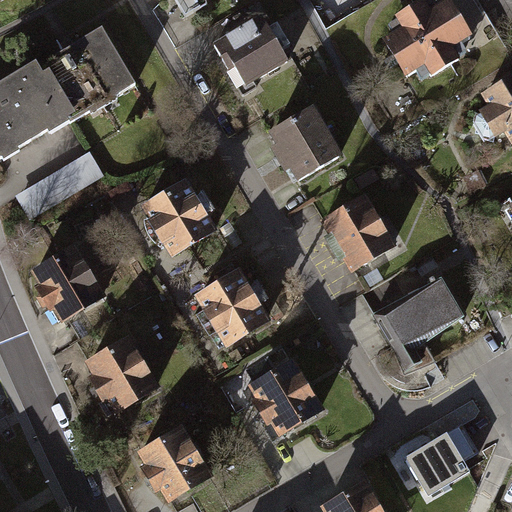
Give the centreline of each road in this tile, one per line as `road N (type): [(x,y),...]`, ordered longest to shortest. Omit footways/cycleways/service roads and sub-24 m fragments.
road 1 (residential): [(488,382),(263,511)]
road 2 (tertiary): [(92,511),(0,305)]
